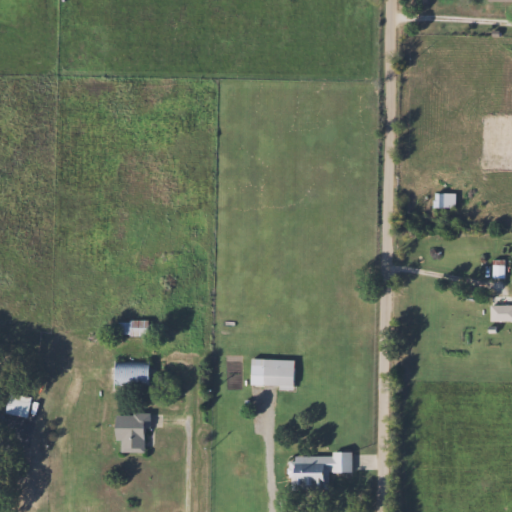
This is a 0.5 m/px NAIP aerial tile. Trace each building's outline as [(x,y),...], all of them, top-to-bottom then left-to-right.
[(451,208),(429,208),(429,193),(451,193),(451,208)] [(489,278),(489,260),(500,260),(500,278),(489,278)] [(511,321),(486,321),(486,306),(511,306),(511,321)] [(142,334),(114,334),(114,321),(142,321),(142,334)] [(289,386),(245,385),(245,358),(289,359),(289,386)] [(24,417),(0,412),(4,391),(28,396),(24,417)] [(116,451),(117,439),(109,439),(109,412),(144,413),(143,452),(116,451)] [(324,489),(285,488),(285,454),(328,455),(328,450),(348,450),(348,471),(324,471),(324,489)]
